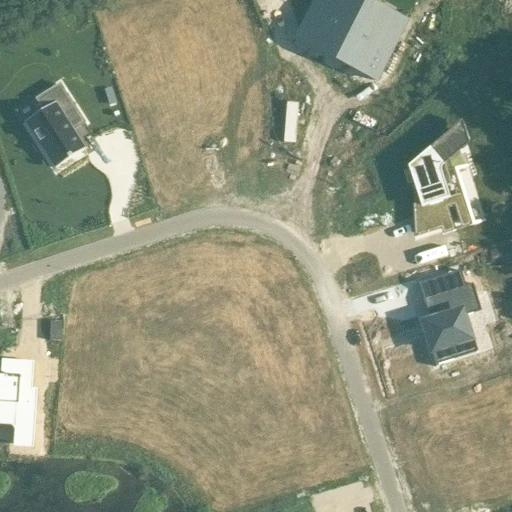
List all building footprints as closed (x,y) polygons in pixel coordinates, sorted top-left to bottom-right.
[(352,0),(322,0),(317,10),(330,17),(318,41),(368,67),(364,74),(378,81),(393,50),(380,43),(392,21),(352,0)] [(182,59),(164,65),(166,70),(164,70),(168,82),(170,82),(171,86),(155,91),(157,97),(156,98),(164,125),(169,124),(167,117),(180,113),(178,106),(195,100),(196,103),(199,102),(198,96),(234,84),(233,81),(229,82),(227,74),(239,71),(234,54),(221,58),(219,50),(223,49),(222,45),(185,57),(184,53),(181,54),(182,59)] [(60,85),(37,100),(44,111),(26,122),(56,169),(85,150),(72,131),(84,123),(60,85)] [(445,200),(459,195),(452,172),(461,169),(461,167),(458,168),(454,155),(460,151),(459,150),(461,148),(447,131),(417,157),(424,181),(415,184),(417,234),(452,223),(445,200)] [(473,284),(423,299),(431,322),(425,324),(428,336),(429,340),(428,341),(436,367),(437,366),(437,365),(458,359),(453,344),(470,339),(462,317),(481,311),(473,284)] [(32,389),(34,362),(31,362),(30,364),(14,363),(13,376),(0,375),(0,421),(19,423),(18,435),(18,441),(33,442),(36,400),(37,400),(37,389),(32,389)] [(507,415),(471,427),(488,480),(511,472),(511,418),(509,420),(507,415)]
